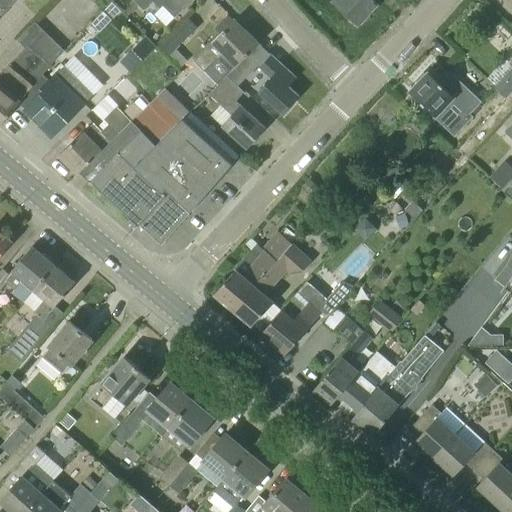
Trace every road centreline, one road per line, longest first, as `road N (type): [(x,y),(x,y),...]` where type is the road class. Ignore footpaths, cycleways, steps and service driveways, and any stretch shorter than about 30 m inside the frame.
road 1 (tertiary): [(420,511),(174,296)]
road 2 (residential): [(174,296),(358,89)]
road 3 (tertiary): [(174,296),(0,149)]
road 4 (residential): [(358,89),(442,0)]
